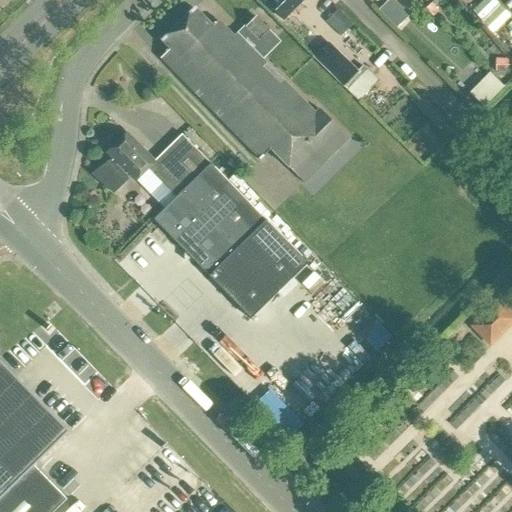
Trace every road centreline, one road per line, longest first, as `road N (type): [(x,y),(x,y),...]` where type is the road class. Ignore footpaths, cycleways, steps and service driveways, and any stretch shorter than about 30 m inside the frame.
road 1 (residential): [(295,511),(27,237)]
road 2 (residential): [(27,237),(56,179),(73,80),(140,0)]
